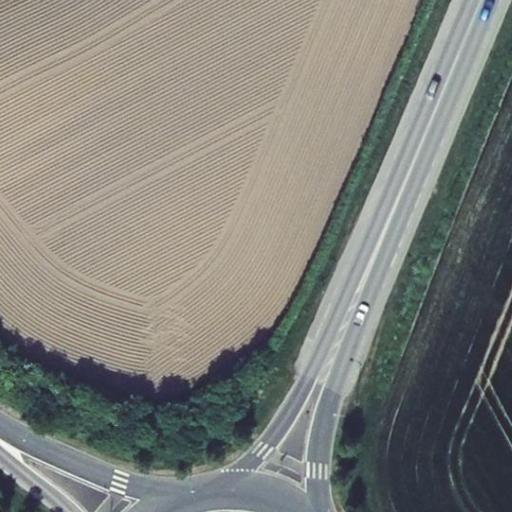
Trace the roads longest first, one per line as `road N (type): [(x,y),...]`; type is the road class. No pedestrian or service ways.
road 1 (tertiary): [(433,113),(304,384),(251,457),(204,491)]
road 2 (tertiary): [(318,511),(321,441),(334,391),(433,113)]
road 3 (tertiary): [(184,497),(110,476),(0,426)]
road 4 (tertiary): [(433,113),(480,0)]
